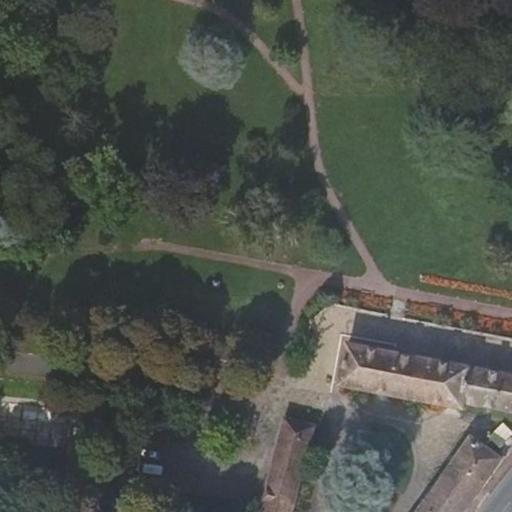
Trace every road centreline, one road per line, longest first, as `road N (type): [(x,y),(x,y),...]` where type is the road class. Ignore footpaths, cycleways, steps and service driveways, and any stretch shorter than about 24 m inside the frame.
road 1 (track): [(281,394),(308,277),(511,316)]
road 2 (track): [(384,291),(328,185),(300,0)]
road 3 (track): [(312,102),(245,29),(186,0)]
